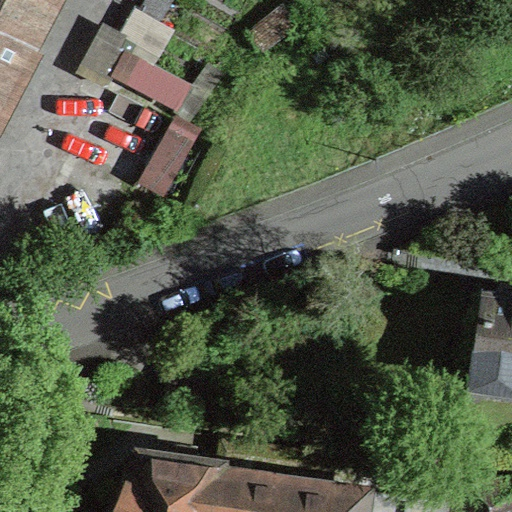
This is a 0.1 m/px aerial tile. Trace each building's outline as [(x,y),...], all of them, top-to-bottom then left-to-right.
[(0,112),(36,46),(0,26),(0,112)] [(511,291),(498,290),(483,288),(470,383),(511,388),(511,291)] [(185,358),(169,389),(226,420),(243,389),(185,358)] [(407,511),(410,493),(220,466),(221,460),(140,449),(110,511),(407,511)] [(511,511),(511,476),(465,469),(458,511),(511,511)]
